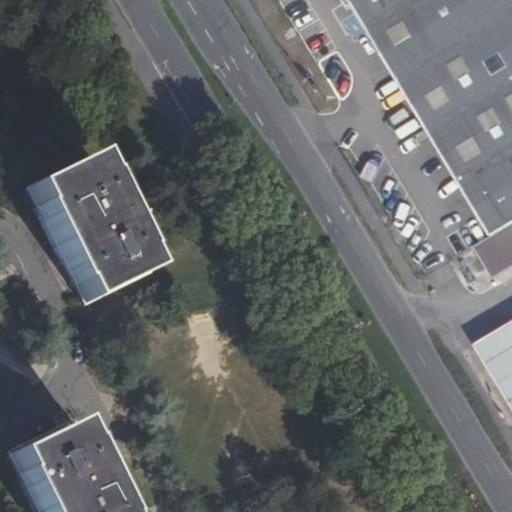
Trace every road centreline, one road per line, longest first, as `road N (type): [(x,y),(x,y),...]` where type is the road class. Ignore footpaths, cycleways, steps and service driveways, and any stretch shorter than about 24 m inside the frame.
road 1 (secondary): [(137,0),(443,511)]
road 2 (secondary): [(509,511),(207,0)]
road 3 (residential): [(0,425),(65,384),(73,359),(21,239),(0,222)]
road 4 (unknown): [(370,106),(501,68),(511,74)]
